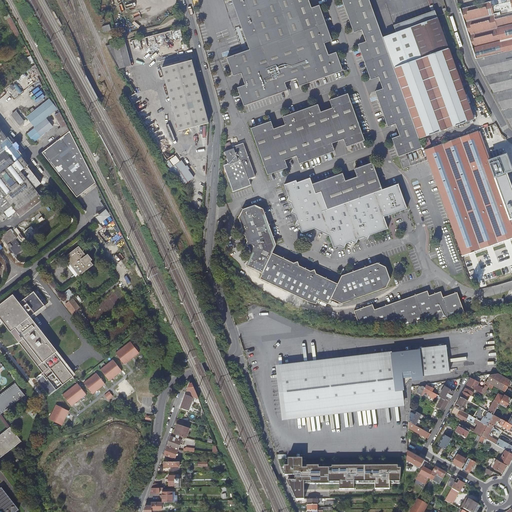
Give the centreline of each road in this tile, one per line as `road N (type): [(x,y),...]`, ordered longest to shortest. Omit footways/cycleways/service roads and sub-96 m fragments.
road 1 (unclassified): [(185,0),(217,122),(208,253),(238,351)]
road 2 (residential): [(238,351),(178,379),(161,396),(136,511)]
road 3 (residential): [(296,511),(238,351)]
road 4 (unclassified): [(511,135),(468,61),(450,0)]
